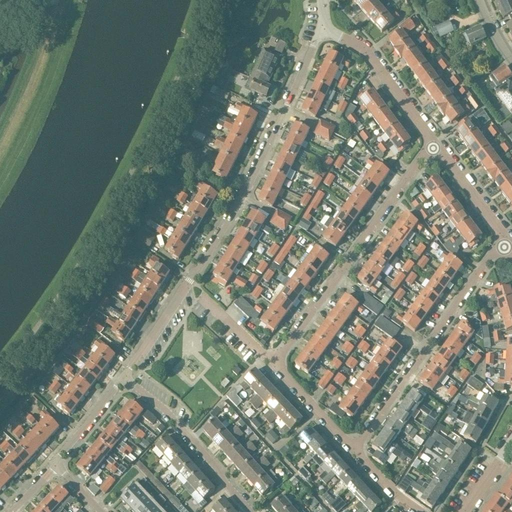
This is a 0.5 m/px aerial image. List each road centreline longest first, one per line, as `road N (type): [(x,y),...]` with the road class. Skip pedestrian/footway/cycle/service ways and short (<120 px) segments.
road 1 (residential): [(325,24),(242,197),(123,377)]
road 2 (residential): [(435,145),(273,365)]
road 3 (residential): [(508,243),(482,267),(354,450)]
road 4 (track): [(0,181),(53,71),(73,0)]
road 5 (residential): [(249,511),(184,431),(123,377)]
road 6 (residential): [(435,145),(362,50),(325,24)]
road 7 (residential): [(508,243),(435,145)]
